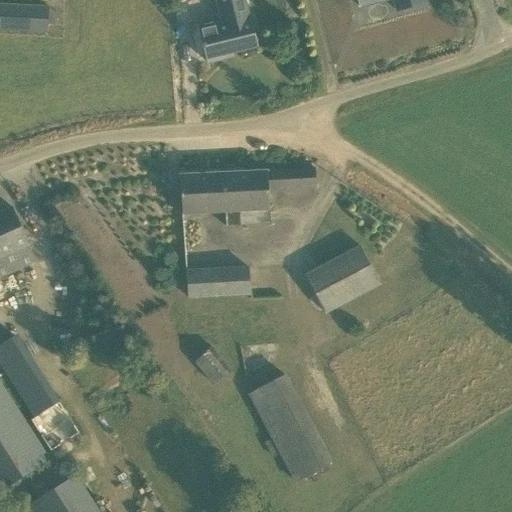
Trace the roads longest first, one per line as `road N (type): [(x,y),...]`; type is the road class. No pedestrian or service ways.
road 1 (unclassified): [(0,166),(64,142),(207,130),(306,108)]
road 2 (track): [(511,275),(334,141),(306,108)]
road 3 (unclassified): [(499,43),(306,108)]
